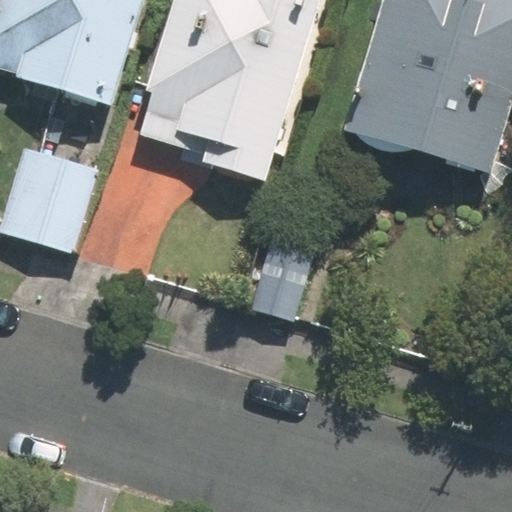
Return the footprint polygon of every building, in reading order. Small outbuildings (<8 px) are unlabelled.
[(3,0),(0,13),(0,75),(118,108),(148,0),(3,0)] [(179,0),(140,137),(177,148),(174,159),(270,187),(323,0),(179,0)] [(511,0),(384,0),(357,98),(363,100),(352,138),(493,178),(511,109),(511,0)] [(98,169),(25,148),(0,233),(73,254),(98,169)] [(253,230),(207,218),(188,289),(234,301),(253,230)] [(316,246),(275,234),(252,313),(293,325),(316,246)]
